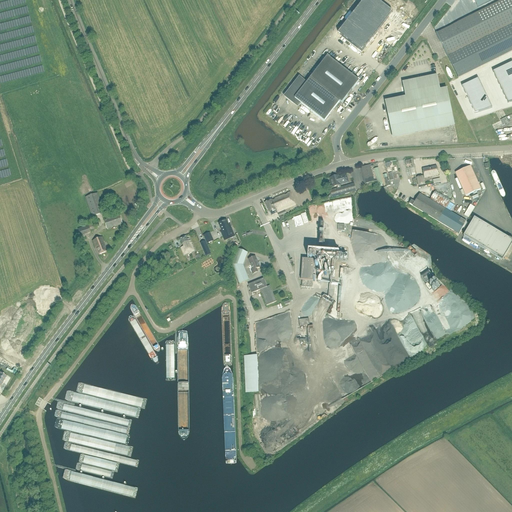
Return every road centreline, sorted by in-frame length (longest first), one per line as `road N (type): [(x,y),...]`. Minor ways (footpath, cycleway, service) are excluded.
road 1 (unclassified): [(251,469),(240,449),(233,299),(218,298),(165,332),(132,289)]
road 2 (unclassified): [(132,289),(40,409),(60,511)]
road 3 (unclassified): [(147,169),(195,126),(294,0)]
road 4 (primary): [(0,419),(124,250)]
road 5 (unclassified): [(341,164),(335,139),(443,0)]
road 6 (tertiary): [(147,169),(131,150),(70,0)]
road 7 (unclassified): [(341,164),(511,147)]
road 8 (primary): [(222,122),(317,0)]
road 9 (unclassified): [(321,170),(225,211),(200,209)]
